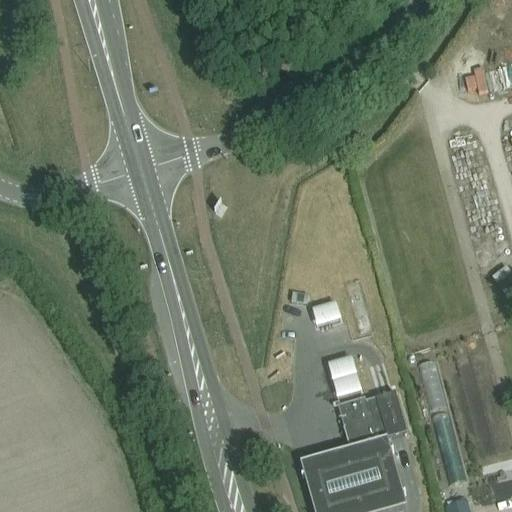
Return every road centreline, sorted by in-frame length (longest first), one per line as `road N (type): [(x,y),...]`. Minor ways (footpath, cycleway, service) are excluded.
road 1 (tertiary): [(137,170),(237,511)]
road 2 (unclassified): [(423,0),(389,52),(351,88),(295,119),(137,170)]
road 3 (tertiary): [(91,0),(137,170)]
road 4 (unclassified): [(137,170),(45,195),(0,191)]
